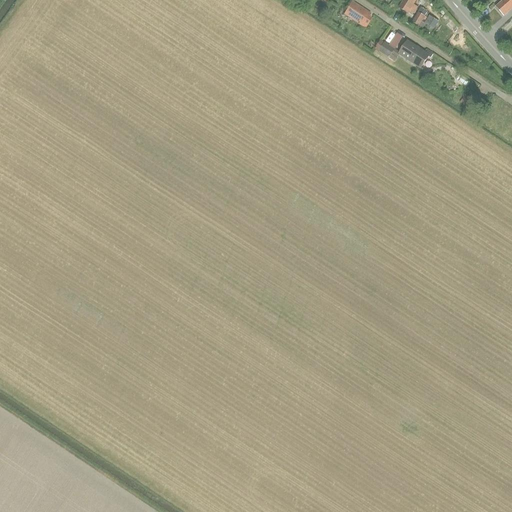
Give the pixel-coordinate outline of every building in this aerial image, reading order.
[(408,14),(417,0),(405,0),(400,8),(408,14)] [(511,0),(504,0),(495,8),(504,17),(511,8),(511,0)] [(367,29),(372,20),(369,18),(372,15),(354,3),(346,15),(367,29)] [(418,12),(412,22),(419,27),(425,17),(418,12)] [(399,52),(381,40),(375,49),(388,58),(388,59),(395,63),(399,55),(398,54),(399,52)] [(419,68),(425,58),(422,56),(424,53),(407,41),(398,54),(419,68)] [(472,112),(478,103),(472,99),(466,108),(472,112)]
